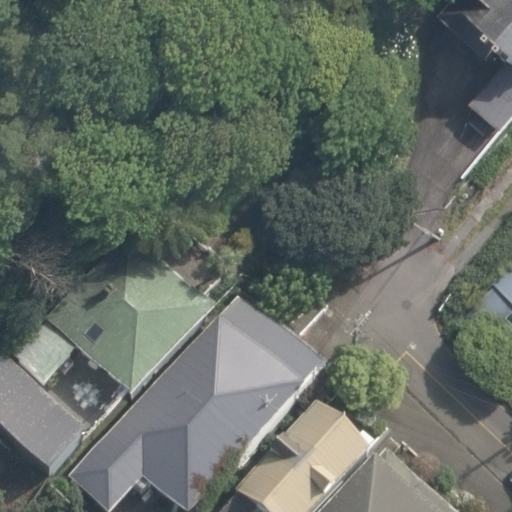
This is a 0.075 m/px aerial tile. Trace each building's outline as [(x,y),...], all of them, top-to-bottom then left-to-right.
[(511,0),(463,0),(457,6),(511,56),(511,0)] [(473,107),(504,134),(511,124),(511,76),(505,71),(473,107)] [(128,407),(211,319),(147,260),(63,346),(128,407)] [(511,268),(466,316),(511,362),(511,268)] [(167,511),(197,511),(325,373),(279,329),(270,337),(234,305),(69,487),(97,511),(115,511),(140,486),(167,511)] [(316,511),(367,459),(312,409),(219,511),(316,511)] [(429,511),(372,461),(321,511),(429,511)]
